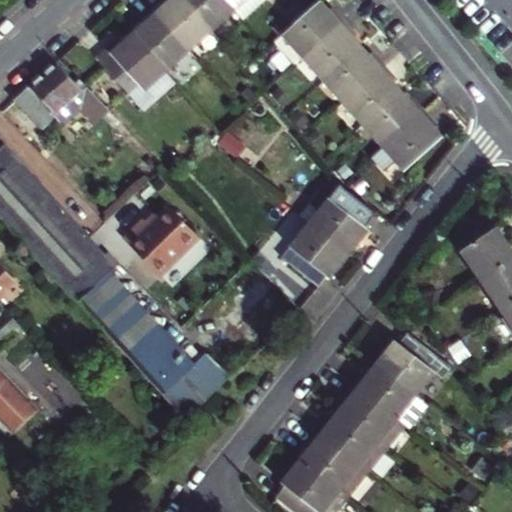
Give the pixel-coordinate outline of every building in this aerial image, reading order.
[(163,0),(153,9),(189,51),(212,31),(184,0),(171,0),(163,0)] [(184,0),(212,31),(235,11),(224,0),(184,0)] [(224,0),(235,11),(242,18),(263,0),(224,0)] [(295,64),(302,58),(344,21),(332,7),(328,10),(320,1),(306,12),(294,24),(291,26),(282,35),(279,37),(275,41),(295,64)] [(294,24),(306,12),(297,2),(284,13),(294,24)] [(134,33),(167,70),(189,51),(153,9),(139,22),(143,26),(134,33)] [(271,27),(279,37),(282,35),(291,26),(282,18),(271,27)] [(344,21),(302,58),(323,81),(361,47),(353,38),(357,34),(344,21)] [(144,91),(165,72),(167,70),(134,33),(122,44),(99,64),(127,92),(137,84),(144,91)] [(93,58),(99,64),(122,44),(117,37),(93,58)] [(367,55),(361,47),(323,81),(343,103),(384,66),(371,52),(367,55)] [(14,99),(40,127),(49,119),(80,92),(102,118),(110,111),(80,79),(75,83),(56,61),(14,99)] [(397,80),(384,66),(343,103),(363,126),(401,93),(392,83),(397,80)] [(174,82),(165,72),(144,91),(137,84),(127,92),(125,93),(142,111),(174,82)] [(80,92),(49,119),(59,128),(81,108),(95,124),(102,118),(80,92)] [(401,93),(363,126),(383,148),(424,111),(412,97),(408,101),(401,93)] [(424,111),(383,148),(371,158),(383,172),(395,161),(403,171),(441,138),(433,128),(436,125),(424,111)] [(322,140),(313,130),(304,137),(313,147),(322,140)] [(225,131),(216,144),(223,149),(232,136),(225,131)] [(0,219),(76,303),(112,271),(115,269),(121,275),(126,270),(119,262),(115,265),(5,143),(0,147),(0,219)] [(345,181),(353,174),(344,163),(336,171),(345,181)] [(300,214),(310,223),(349,254),(368,230),(365,228),(373,217),(337,189),(327,200),(317,193),(300,214)] [(138,212),(119,230),(155,268),(194,233),(163,198),(142,217),(138,212)] [(349,254),(310,223),(281,258),(318,287),(326,276),(329,278),(349,254)] [(511,250),(496,227),(461,250),(483,281),(511,261),(511,250)] [(511,261),(483,281),(503,310),(511,304),(511,261)] [(0,297),(16,283),(0,264),(0,297)] [(76,303),(161,396),(196,363),(112,271),(76,303)] [(511,304),(503,310),(511,323),(511,304)] [(23,330),(0,305),(0,329),(11,341),(23,330)] [(396,339),(376,364),(416,396),(436,371),(444,377),(452,367),(408,331),(400,342),(396,339)] [(196,363),(161,396),(184,421),(184,422),(228,376),(206,353),(196,363)] [(365,371),(354,384),(398,420),(416,396),(376,364),(361,353),(357,358),(369,366),(373,369),(369,374),(365,371)] [(0,383),(8,376),(0,367),(0,383)] [(424,402),(444,377),(436,371),(416,396),(424,402)] [(0,383),(0,413),(23,392),(8,376),(0,383)] [(339,412),(387,449),(405,426),(398,420),(354,384),(342,400),(346,403),(339,412)] [(0,420),(13,435),(40,409),(23,392),(0,413),(0,420)] [(368,473),(387,449),(339,412),(332,421),(328,417),(316,432),(359,467),(368,473)] [(308,450),(300,459),(340,491),(348,497),(368,473),(359,467),(316,432),(304,447),(308,450)] [(420,459),(429,467),(438,455),(429,447),(420,459)] [(340,491),(300,459),(281,483),(285,486),(277,496),(296,511),(336,511),(348,497),(340,491)] [(400,480),(391,492),(402,501),(412,489),(400,480)] [(372,511),(389,511),(394,506),(383,499),(372,511)]
